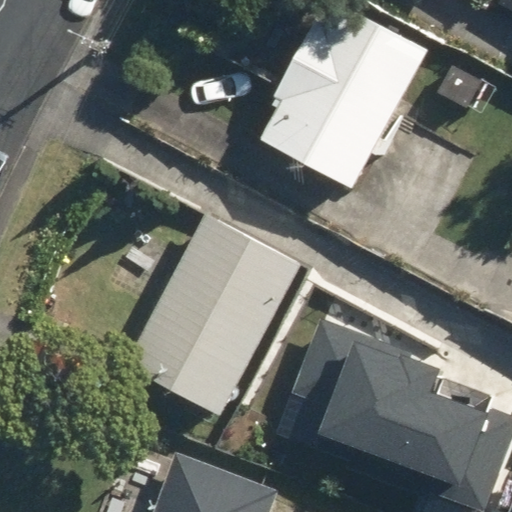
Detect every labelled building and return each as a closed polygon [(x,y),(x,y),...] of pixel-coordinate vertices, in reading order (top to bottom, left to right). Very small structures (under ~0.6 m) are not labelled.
[(445,50),(351,0),(341,0),(273,130),(374,184),(445,50)] [(507,86),(457,59),(441,89),(491,116),(507,86)] [(321,264),(217,209),(136,362),(240,416),(321,264)] [(331,432),(490,485),(511,420),(511,395),(360,345),(331,432)] [(280,511),(291,477),(185,445),(165,511),(280,511)]
